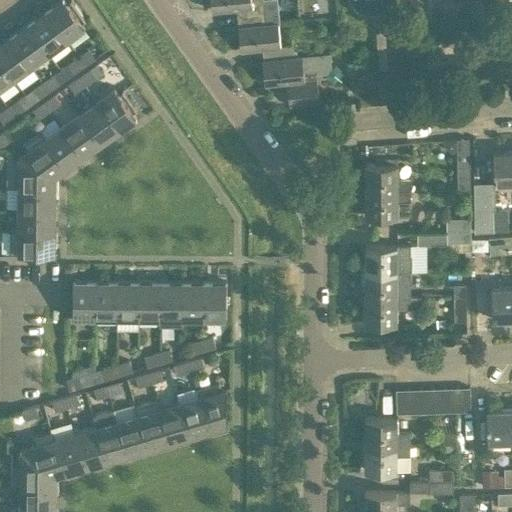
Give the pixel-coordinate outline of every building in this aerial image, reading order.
[(65,0),(58,0),(45,10),(66,40),(85,26),(81,22),(86,18),(72,0),(68,0),(67,1),(65,0)] [(212,0),(213,10),(238,8),(239,24),(265,22),(262,0),(212,0)] [(352,0),(356,6),(358,8),(365,11),(382,10),(381,0),(352,0)] [(455,0),(441,0),(443,13),(457,11),(455,0)] [(505,12),(503,0),(502,0),(494,1),(495,13),(505,12)] [(45,10),(27,22),(38,37),(49,53),(66,40),(45,10)] [(265,22),(239,24),(241,49),(262,47),(263,59),(293,57),(292,45),(280,46),(278,21),(265,22)] [(27,22),(10,35),(31,65),(49,53),(38,37),(27,22)] [(418,29),(404,30),(406,54),(420,53),(418,29)] [(385,31),(376,31),(378,58),(386,58),(385,31)] [(10,35),(0,42),(0,58),(14,78),(31,65),(10,35)] [(89,48),(78,56),(84,64),(95,57),(89,48)] [(293,57),(263,59),(265,83),(287,81),(289,104),(318,102),(316,73),(326,72),(331,65),(330,53),(293,57)] [(78,56),(68,64),(74,72),(84,64),(78,56)] [(0,58),(0,87),(14,78),(0,58)] [(386,58),(378,58),(379,68),(387,67),(386,58)] [(90,68),(79,76),(83,81),(85,84),(96,76),(103,71),(97,63),(90,68)] [(54,74),(43,81),(49,90),(60,82),(54,74)] [(79,76),(68,83),(74,92),(85,84),(83,81),(79,76)] [(43,81),(25,94),(32,102),(49,90),(43,81)] [(115,87),(96,100),(118,130),(136,117),(133,112),(137,109),(123,88),(118,91),(115,87)] [(54,93),(44,101),(46,103),(50,109),(60,102),(54,93)] [(25,94),(8,106),(14,115),(32,102),(25,94)] [(96,100),(79,112),(100,142),(118,130),(96,100)] [(44,101),(33,108),(39,117),(50,109),(46,103),(44,101)] [(8,106),(0,111),(0,117),(3,122),(14,115),(8,106)] [(79,112),(61,125),(83,155),(100,142),(79,112)] [(44,137),(44,138),(65,168),(83,155),(61,125),(44,137)] [(4,129),(0,131),(0,144),(11,137),(4,129)] [(19,155),(19,156),(55,175),(65,168),(44,138),(44,137),(40,130),(23,143),(27,149),(19,155)] [(511,149),(493,150),(494,181),(494,183),(511,182),(511,149)] [(8,168),(8,186),(18,187),(55,187),(55,175),(19,156),(18,156),(18,169),(8,168)] [(365,162),(365,188),(411,188),(411,177),(398,177),(398,162),(365,162)] [(469,163),(457,163),(458,189),(470,189),(469,163)] [(494,181),(474,182),(475,231),(493,230),(492,208),(495,208),(495,183),(494,183),(494,181)] [(18,187),(18,208),(55,208),(55,187),(18,187)] [(365,188),(365,215),(398,215),(398,200),(411,200),(411,188),(365,188)] [(10,229),(10,230),(30,230),(55,230),(55,208),(18,208),(18,229),(10,229)] [(447,217),(447,229),(470,229),(470,217),(447,217)] [(447,229),(447,241),(470,241),(470,238),(470,229),(447,229)] [(10,230),(10,252),(55,253),(55,230),(30,230),(10,230)] [(511,234),(489,237),(490,254),(501,253),(500,246),(511,244),(511,234)] [(365,243),(365,270),(397,270),(412,270),(411,255),(410,255),(410,244),(365,243)] [(365,270),(365,295),(410,296),(410,283),(397,283),(397,270),(365,270)] [(73,279),(73,317),(96,317),(96,280),(73,279)] [(96,280),(96,317),(117,317),(117,301),(117,280),(96,280)] [(117,301),(117,317),(139,317),(139,280),(117,280),(117,301)] [(139,280),(139,317),(160,317),(160,314),(161,280),(139,280)] [(160,317),(160,325),(182,325),(182,317),(182,280),(161,280),(160,314),(160,317)] [(182,280),(182,317),(203,317),(204,280),(182,280)] [(204,280),(203,317),(226,318),(226,280),(204,280)] [(466,283),(454,283),(454,296),(466,296),(466,283)] [(511,284),(491,285),(492,318),(511,317),(511,284)] [(365,295),(364,322),(397,322),(397,307),(421,307),(421,296),(410,296),(365,295)] [(466,296),(454,296),(455,320),(467,320),(466,296)] [(203,338),(200,339),(203,349),(216,345),(213,335),(203,338)] [(200,339),(188,342),(191,352),(203,349),(200,339)] [(160,351),(157,352),(160,362),(172,358),(169,348),(160,351)] [(157,352),(144,355),(147,365),(160,362),(157,352)] [(201,356),(190,359),(192,369),(204,365),(201,356)] [(130,359),(114,364),(117,374),(129,371),(133,369),(130,359)] [(190,359),(174,364),(176,375),(192,369),(190,359)] [(71,377),(66,378),(69,388),(81,385),(95,381),(95,369),(95,363),(74,369),(71,377)] [(95,369),(95,381),(104,378),(117,374),(114,364),(95,369)] [(160,368),(147,371),(149,378),(150,381),(163,378),(160,368)] [(147,371),(135,375),(138,385),(150,381),(149,378),(147,371)] [(118,380),(106,384),(107,387),(109,394),(121,390),(118,380)] [(219,381),(198,387),(200,395),(206,417),(210,430),(227,425),(227,387),(221,389),(219,381)] [(106,384),(93,387),(96,397),(109,394),(107,387),(106,384)] [(457,386),(445,387),(446,411),(458,410),(457,386)] [(470,386),(457,386),(458,410),(471,410),(470,386)] [(421,387),(408,388),(409,412),(421,411),(421,387)] [(433,387),(421,387),(421,411),(434,411),(433,387)] [(445,387),(433,387),(434,411),(446,411),(445,387)] [(408,388),(396,388),(397,412),(409,412),(408,388)] [(71,394),(64,396),(67,406),(79,402),(77,392),(71,394)] [(200,395),(179,401),(186,428),(189,436),(210,430),(206,417),(200,395)] [(64,396),(52,400),(55,409),(67,406),(64,396)] [(156,400),(135,406),(137,413),(140,422),(148,448),(169,442),(159,409),(158,407),(156,400)] [(179,401),(158,407),(159,409),(169,442),(189,436),(186,428),(179,401)] [(35,405),(22,409),(26,418),(38,414),(35,405)] [(511,407),(487,408),(488,440),(511,439),(511,407)] [(114,410),(93,416),(96,426),(106,460),(127,454),(117,419),(114,410)] [(137,413),(117,419),(127,454),(148,448),(140,422),(137,413)] [(365,416),(365,442),(411,443),(411,431),(397,431),(397,416),(365,416)] [(96,426),(75,432),(77,439),(85,466),(106,460),(96,426)] [(21,447),(21,448),(56,475),(64,472),(54,438),(52,430),(33,435),(35,443),(21,447)] [(444,431),(443,443),(456,443),(456,431),(444,431)] [(75,432),(54,438),(64,472),(85,466),(77,439),(75,432)] [(8,438),(6,441),(6,450),(12,450),(12,457),(12,463),(12,483),(20,483),(56,484),(56,475),(21,448),(8,438)] [(365,442),(365,469),(410,469),(411,443),(365,442)] [(429,468),(429,479),(453,480),(453,468),(429,468)] [(497,470),(483,470),(483,486),(497,485),(497,470)] [(429,479),(429,491),(453,491),(453,480),(429,479)] [(12,483),(12,505),(20,505),(55,505),(56,505),(56,484),(20,483),(12,483)] [(365,490),(364,511),(396,511),(396,503),(410,502),(410,490),(396,490),(365,490)] [(511,491),(498,492),(498,504),(511,503),(511,491)] [(474,511),(475,494),(459,494),(459,511),(474,511)]
